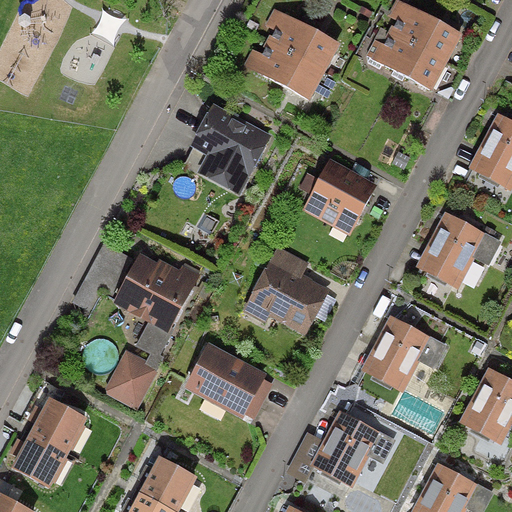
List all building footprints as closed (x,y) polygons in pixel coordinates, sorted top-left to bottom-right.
[(396,20),(390,32),(448,61),(463,32),(399,0),(396,0),(388,16),(396,20)] [(274,29),(268,42),(326,71),(340,43),(274,10),(266,26),(274,29)] [(434,89),(448,61),(390,32),(384,44),(374,39),(366,56),(434,89)] [(312,99),(326,71),(268,42),(262,54),(253,49),(245,65),(312,99)] [(273,135),(214,103),(191,145),(193,147),(207,154),(197,172),(240,195),(273,135)] [(500,184),(511,190),(511,188),(511,120),(498,113),(469,167),(480,173),(500,184)] [(184,165),(197,172),(207,154),(193,147),(184,165)] [(410,157),(399,151),(392,164),(404,170),(410,157)] [(333,172),(309,213),(353,238),(377,197),(333,172)] [(499,187),(500,184),(480,173),(478,176),(499,187)] [(448,283),(459,289),(475,258),(489,266),(502,242),(445,212),(416,266),(427,273),(448,283)] [(279,252),(249,306),(306,336),(327,296),(299,281),(307,267),(279,252)] [(158,262),(140,253),(113,302),(148,322),(169,332),(172,327),(202,272),(185,263),(181,270),(160,258),(158,262)] [(446,286),(448,283),(427,273),(426,276),(446,286)] [(393,387),(404,392),(420,361),(435,369),(448,344),(390,315),(361,370),(372,376),(393,387)] [(175,329),(172,327),(169,332),(148,322),(136,346),(151,353),(147,360),(145,364),(157,370),(164,356),(161,354),(175,329)] [(147,360),(126,350),(105,388),(107,394),(138,410),(159,372),(157,370),(145,364),(147,360)] [(208,350),(188,387),(246,418),(266,381),(208,350)] [(511,380),(488,368),(459,422),(471,429),(490,439),(501,445),(511,425),(511,380)] [(391,390),(393,387),(372,376),(371,379),(391,390)] [(35,423),(29,433),(68,454),(71,450),(73,451),(86,426),(84,425),(88,417),(49,396),(42,409),(35,423)] [(35,423),(42,409),(36,406),(28,420),(35,423)] [(342,482),(353,487),(369,457),(383,464),(396,440),(340,410),(324,440),(310,465),(314,467),(322,471),(342,482)] [(489,441),(490,439),(471,429),(470,431),(489,441)] [(310,465),(324,440),(308,432),(286,472),(306,483),(314,467),(310,465)] [(68,454),(29,433),(24,442),(16,456),(11,467),(50,488),(53,483),(55,484),(69,459),(66,457),(68,454)] [(16,456),(24,442),(18,438),(10,453),(16,456)] [(145,482),(139,492),(177,511),(178,511),(198,476),(159,455),(152,468),(145,482)] [(438,462),(411,511),(466,511),(468,509),(474,511),(483,511),(494,492),(438,462)] [(145,482),(152,468),(146,465),(138,479),(145,482)] [(340,485),(342,482),(322,471),(320,474),(340,485)] [(0,511),(36,511),(37,511),(0,490),(0,511)] [(177,511),(139,492),(134,501),(128,511),(177,511)] [(120,511),(128,511),(134,501),(128,497),(120,511)]
